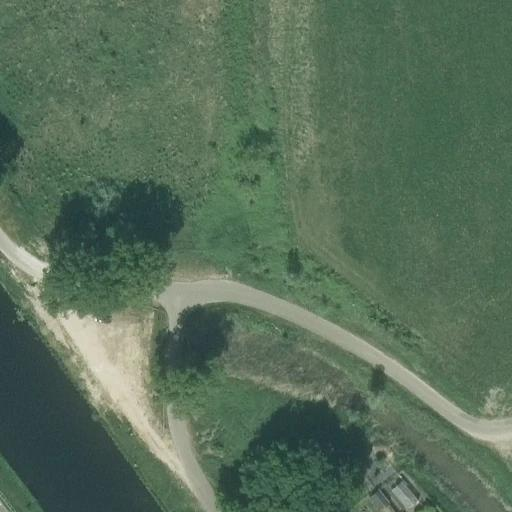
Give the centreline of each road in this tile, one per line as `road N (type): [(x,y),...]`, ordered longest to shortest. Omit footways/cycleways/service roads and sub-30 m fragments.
road 1 (unclassified): [(174,294),(223,290),(273,305),(372,356),(465,421),(511,418)]
road 2 (unclassified): [(208,511),(172,418),(174,294)]
road 3 (unclassified): [(174,294),(51,278),(0,249)]
